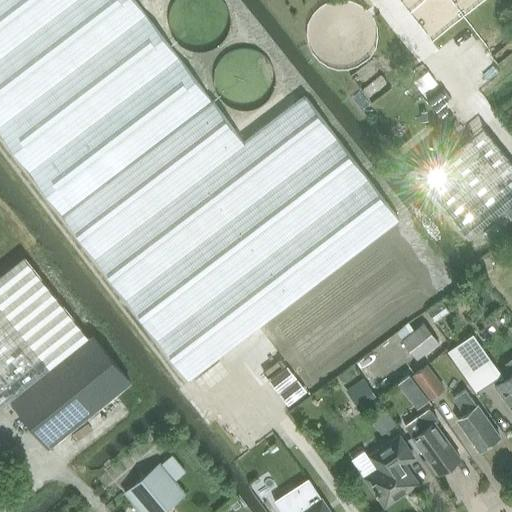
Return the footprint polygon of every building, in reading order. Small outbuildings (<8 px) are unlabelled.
[(0,0),(0,135),(189,380),(399,218),(304,96),(244,144),(133,0),(0,0)] [(359,82),(364,94),(383,86),(377,73),(359,82)] [(506,209),(511,203),(511,162),(483,126),(420,177),(469,238),(506,209)] [(0,407),(10,399),(89,338),(23,256),(0,274),(0,407)] [(401,338),(417,359),(439,342),(423,322),(401,338)] [(476,332),(472,334),(448,351),(477,392),(492,381),(511,409),(511,359),(509,361),(508,369),(504,372),(476,332)] [(89,338),(10,399),(49,447),(130,382),(92,335),(89,338)] [(427,365),(413,375),(428,395),(441,386),(427,365)] [(264,382),(282,405),(301,390),(283,367),(264,382)] [(343,384),(353,409),(369,402),(360,378),(343,384)] [(479,450),(499,436),(479,409),(465,389),(453,398),(467,418),(460,423),(479,450)] [(404,426),(412,437),(438,473),(460,458),(435,423),(438,420),(429,408),(404,426)] [(367,453),(355,461),(366,477),(385,505),(417,483),(403,464),(414,457),(399,435),(381,448),(369,456),(367,453)] [(159,462),(135,483),(159,511),(162,511),(185,493),(159,462)] [(269,483),(250,493),(257,507),(276,497),(269,483)] [(310,505),(299,511),(330,511),(317,491),(305,499),(310,505)]
